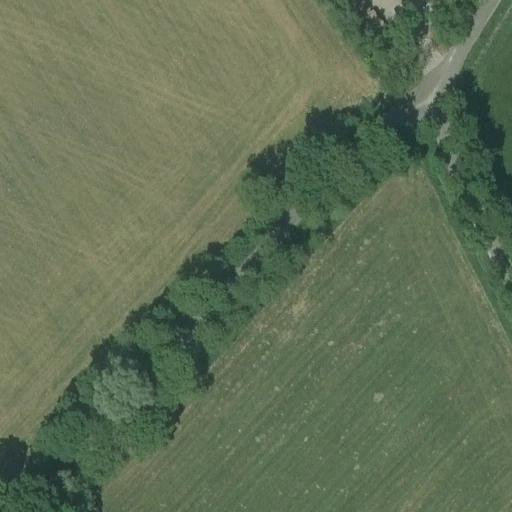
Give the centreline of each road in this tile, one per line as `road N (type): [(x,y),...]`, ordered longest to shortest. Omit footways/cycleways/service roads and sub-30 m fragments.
road 1 (unclassified): [(27,511),(418,94)]
road 2 (unclassified): [(511,284),(418,94)]
